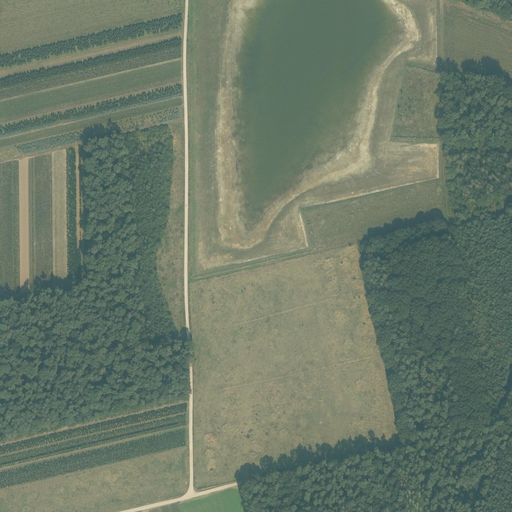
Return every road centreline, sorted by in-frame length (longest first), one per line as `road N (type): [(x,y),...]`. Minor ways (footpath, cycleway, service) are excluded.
road 1 (track): [(511,386),(495,421),(482,429),(191,496)]
road 2 (track): [(187,0),(185,280)]
road 3 (track): [(185,280),(448,221)]
road 4 (track): [(440,0),(448,221)]
road 5 (track): [(185,280),(191,496)]
